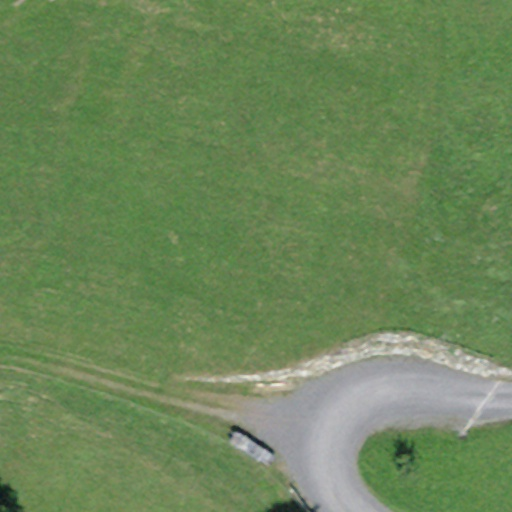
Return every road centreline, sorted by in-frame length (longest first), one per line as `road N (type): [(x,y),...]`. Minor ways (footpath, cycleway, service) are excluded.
road 1 (track): [(334,442),(0,353)]
road 2 (unclassified): [(511,400),(412,393),(366,404),(334,442),(330,465),(332,487),(350,511)]
